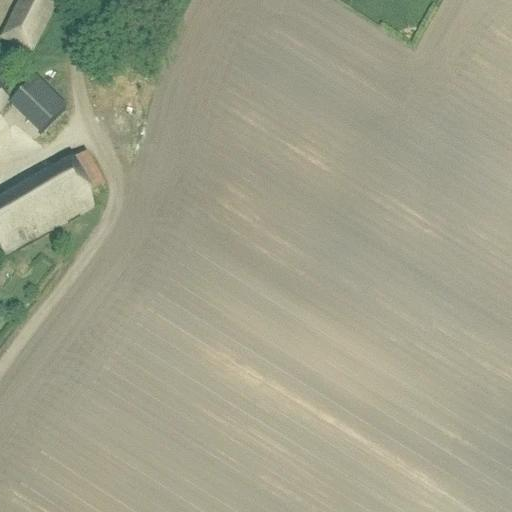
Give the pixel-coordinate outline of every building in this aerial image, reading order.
[(35,56),(61,0),(23,0),(3,40),(35,56)] [(0,118),(3,117),(10,105),(0,90),(0,118)] [(5,116),(0,119),(0,134),(12,126),(5,116)] [(0,262),(5,260),(5,261),(93,210),(68,167),(0,205),(0,262)] [(66,226),(72,237),(90,228),(84,217),(66,226)]
